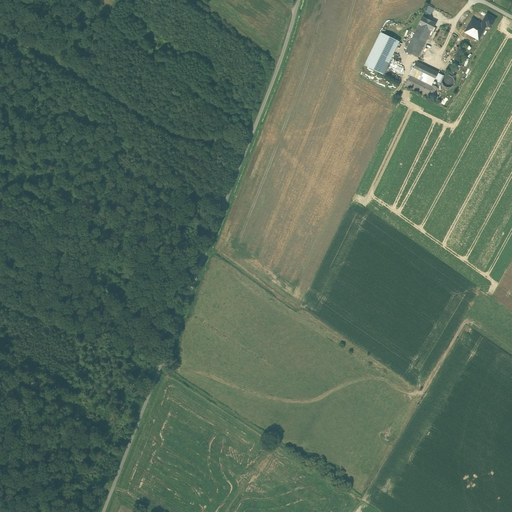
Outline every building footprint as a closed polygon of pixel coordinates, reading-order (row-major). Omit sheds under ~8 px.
[(434,9),(428,5),(425,11),(431,14),(434,9)] [(487,14),(482,22),(486,24),(490,27),(495,19),(487,14)] [(431,21),(427,19),(422,17),(418,24),(419,25),(431,31),(432,31),(436,23),(431,21)] [(472,20),(465,32),(475,37),(478,32),(481,34),(485,27),(481,25),(472,20)] [(431,31),(419,25),(405,52),(418,58),(431,31)] [(399,42),(380,33),(364,65),(383,74),(399,42)] [(391,62),(389,67),(401,73),(404,69),(391,62)] [(438,73),(416,62),(410,74),(432,85),(434,81),(438,73)] [(443,75),(438,73),(434,81),(439,83),(443,75)] [(432,85),(410,74),(405,85),(431,98),(437,87),(432,85)] [(455,84),(456,81),(455,79),(454,77),(452,75),(449,75),(447,75),(445,77),(443,79),(443,81),(443,84),(445,86),(447,87),(449,88),(452,87),(454,86),(455,84)]
